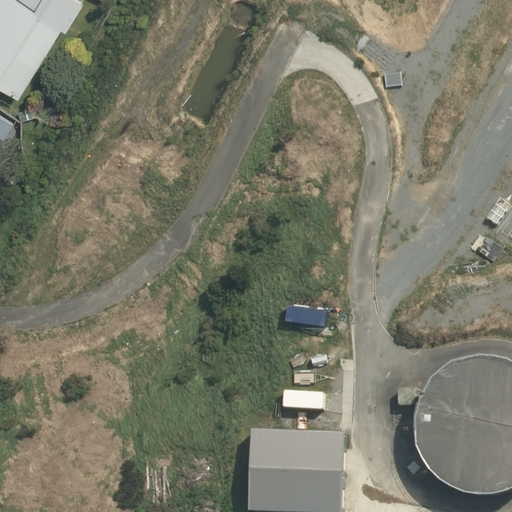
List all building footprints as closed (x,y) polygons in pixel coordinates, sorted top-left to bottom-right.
[(86,2),(82,0),(0,0),(0,86),(19,98),(64,28),(68,31),(86,2)] [(0,114),(0,146),(14,123),(0,114)] [(11,190),(16,180),(8,176),(3,185),(11,190)] [(511,363),(497,358),(479,356),(460,360),(444,367),(429,379),(419,394),(413,412),(411,429),(414,445),(420,461),(430,474),(443,485),(458,493),(474,497),(491,496),(507,492),(511,489),(511,363)] [(285,511),(346,511),(349,433),(256,429),(253,511),(285,511)]
